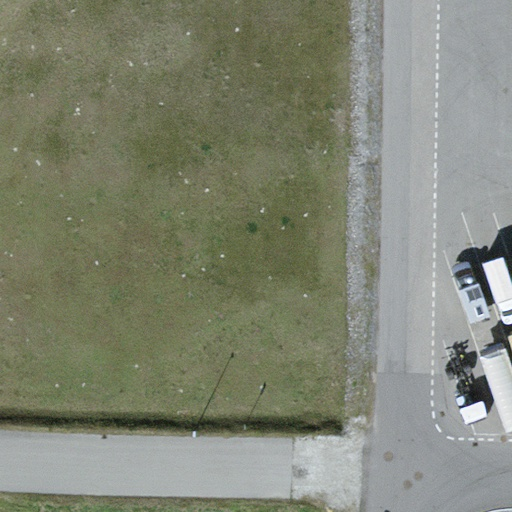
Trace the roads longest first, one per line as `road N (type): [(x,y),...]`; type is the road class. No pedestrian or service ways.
road 1 (residential): [(413,488),(432,0)]
road 2 (residential): [(0,475),(413,488)]
